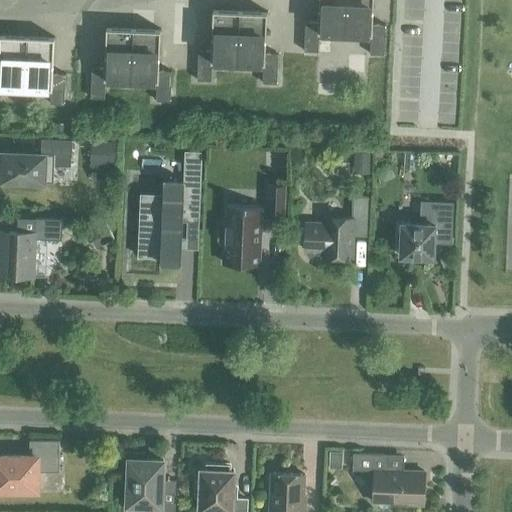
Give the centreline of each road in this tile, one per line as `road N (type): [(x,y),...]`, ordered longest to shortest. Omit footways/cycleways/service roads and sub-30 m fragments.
road 1 (residential): [(470,331),(0,308)]
road 2 (residential): [(0,415),(465,437)]
